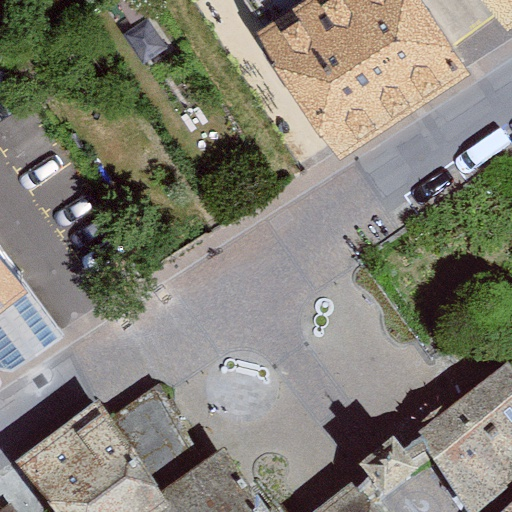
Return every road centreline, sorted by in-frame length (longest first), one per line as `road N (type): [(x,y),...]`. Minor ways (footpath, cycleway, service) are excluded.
road 1 (residential): [(511,85),(224,282)]
road 2 (residential): [(224,282),(429,511)]
road 3 (residential): [(224,282),(0,435)]
road 4 (unknown): [(123,350),(0,185)]
